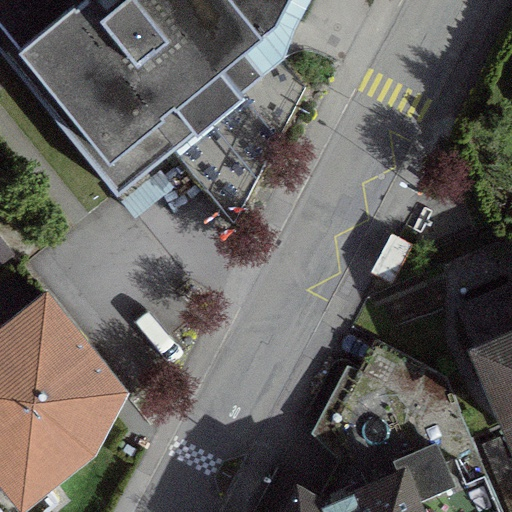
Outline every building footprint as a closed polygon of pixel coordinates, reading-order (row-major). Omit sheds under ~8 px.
[(0,0),(0,56),(114,197),(260,78),(238,52),(273,24),(285,0),(0,0)] [(409,247),(396,240),(375,279),(388,286),(409,247)] [(511,286),(459,309),(511,434),(511,286)] [(0,349),(0,485),(19,511),(27,511),(96,463),(121,411),(49,313),(0,349)] [(323,506),(296,492),(285,511),(497,511),(456,415),(457,414),(443,380),(374,343),(326,433),(371,457),(394,450),(404,472),(323,506)] [(496,440),(478,449),(504,511),(511,511),(511,459),(506,463),(496,440)]
